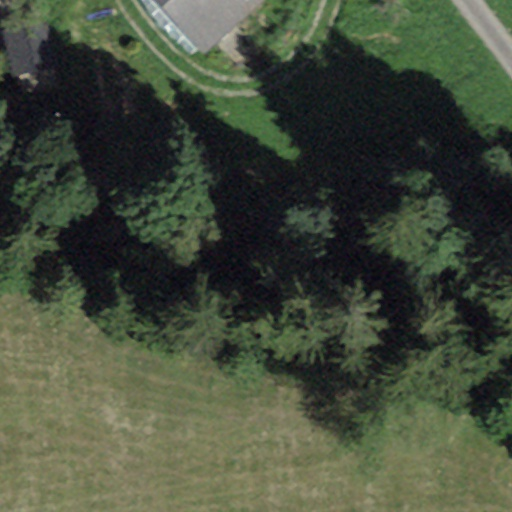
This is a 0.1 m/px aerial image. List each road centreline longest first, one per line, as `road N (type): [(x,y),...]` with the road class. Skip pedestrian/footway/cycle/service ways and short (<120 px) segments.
road 1 (track): [(332,0),(314,43),(282,75),(236,88),(186,68),(131,0)]
road 2 (track): [(84,0),(74,100),(110,185),(97,242)]
